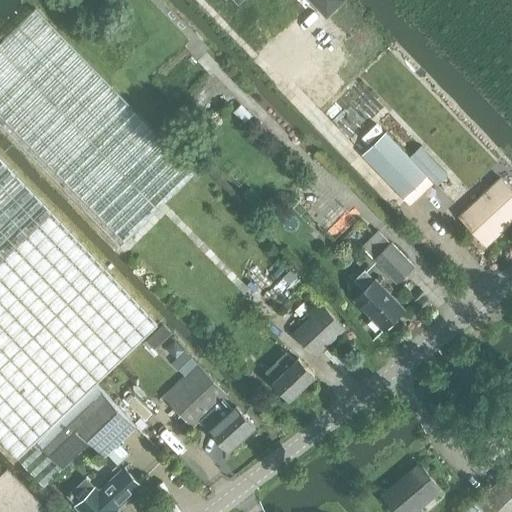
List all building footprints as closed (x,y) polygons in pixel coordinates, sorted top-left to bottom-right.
[(313,0),(327,14),(340,0),(313,0)] [(36,9),(0,42),(0,122),(120,246),(195,170),(36,9)] [(385,132),(363,153),(405,197),(427,175),(385,132)] [(44,484),(61,468),(91,440),(104,454),(136,425),(95,383),(157,323),(0,157),(0,437),(26,465),(25,466),(44,484)] [(487,246),(511,222),(511,189),(501,177),(459,216),(487,246)] [(319,221),(294,245),(331,284),(356,259),(341,243),(349,235),(354,240),(370,225),(328,183),(313,198),(330,215),(321,223),(319,221)] [(362,289),(353,297),(383,329),(405,308),(374,276),(373,278),(362,289)] [(315,355),(344,329),(321,304),(292,331),(315,355)] [(163,319),(148,337),(158,346),(174,327),(163,319)] [(294,359),(286,351),(264,370),(274,378),(272,380),(290,398),(315,375),(297,357),(294,359)] [(231,408),(222,398),(227,393),(197,362),(164,394),(193,425),(201,418),(210,427),(208,429),(228,450),(255,427),(236,404),(231,408)] [(415,511),(442,489),(419,463),(406,474),(408,476),(398,486),(396,484),(384,495),(395,507),(394,509),(396,511),(415,511)] [(142,485),(126,467),(100,489),(97,486),(95,487),(86,476),(68,491),(77,501),(77,504),(84,511),(120,511),(117,507),(142,485)] [(511,511),(511,467),(476,501),(464,511),(511,511)]
